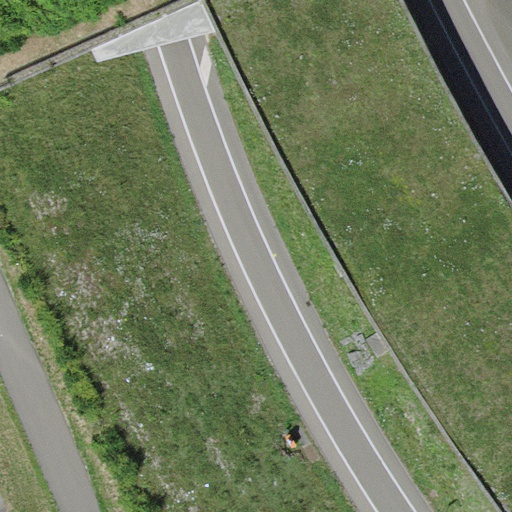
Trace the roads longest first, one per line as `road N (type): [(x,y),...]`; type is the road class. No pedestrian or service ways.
road 1 (motorway): [(162,0),(260,267),(397,511)]
road 2 (motorway): [(259,0),(406,291),(511,447)]
road 3 (motorway): [(511,290),(349,0)]
road 4 (motorway): [(511,119),(448,0)]
